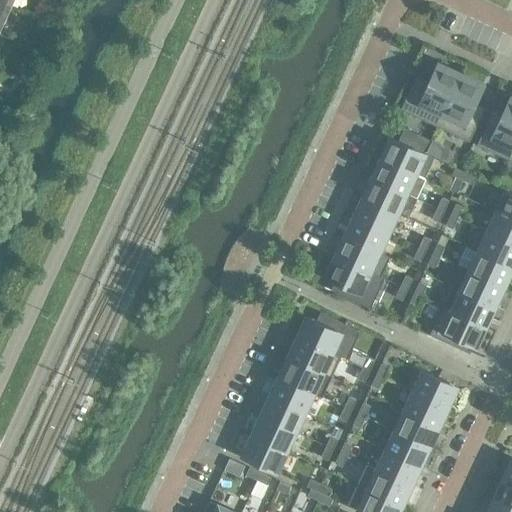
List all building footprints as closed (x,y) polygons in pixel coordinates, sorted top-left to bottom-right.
[(33,15),(50,23),(57,9),(40,0),(33,15)] [(437,126),(461,74),(439,64),(430,84),(415,77),(400,109),(437,126)] [(482,84),(461,74),(437,126),(469,141),(484,109),(473,104),(482,84)] [(509,160),(511,153),(511,98),(503,117),(492,112),(477,145),(509,160)] [(0,108),(0,122),(7,126),(13,113),(4,110),(0,108)] [(418,135),(413,144),(426,150),(430,141),(418,135)] [(430,141),(426,150),(437,155),(442,145),(443,142),(431,137),(430,141)] [(434,158),(392,138),(390,142),(389,142),(389,143),(390,143),(385,154),(384,154),(383,155),(384,155),(382,158),(415,174),(424,178),(434,158)] [(406,193),(415,174),(382,158),(381,162),(380,162),(381,163),(375,174),(375,173),(374,174),(375,174),(373,178),(406,193)] [(463,180),(466,172),(455,167),(452,175),(463,180)] [(477,177),(466,172),(463,180),(474,185),(477,177)] [(397,213),(406,193),(373,178),(371,182),(371,181),(371,182),(366,193),(365,194),(366,194),(364,198),(397,213)] [(511,194),(507,192),(498,212),(511,219),(511,194)] [(444,211),(449,200),(442,197),(437,208),(444,211)] [(388,233),(397,213),(364,198),(362,201),(362,202),(357,213),(356,213),(356,214),(355,217),(388,233)] [(458,217),(463,207),(456,203),(451,214),(458,217)] [(439,222),(444,211),(437,208),(432,218),(439,222)] [(511,219),(498,212),(489,232),(511,242),(511,219)] [(453,228),(458,217),(451,214),(445,225),(453,228)] [(379,252),(388,233),(355,217),(353,221),(353,220),(352,221),(353,222),(348,233),(347,232),(347,233),(346,237),(379,252)] [(511,242),(489,232),(479,252),(511,266),(511,242)] [(426,250),(431,239),(424,236),(419,247),(426,250)] [(369,272),(379,252),(346,237),(344,240),(343,241),(344,241),(339,252),(338,252),(338,253),(337,256),(369,272)] [(440,257),(445,246),(437,242),(432,253),(440,257)] [(421,261),(426,250),(419,247),(413,258),(421,261)] [(511,270),(511,268),(511,266),(479,252),(470,271),(503,286),(505,283),(506,282),(505,282),(511,271),(511,270)] [(434,267),(440,257),(432,253),(427,264),(434,267)] [(369,272),(337,256),(327,277),(330,278),(330,279),(331,279),(331,278),(342,284),(343,285),(343,284),(360,292),(369,272)] [(502,290),(503,286),(470,271),(461,291),(494,306),(496,302),(496,303),(497,302),(496,302),(501,291),(502,291),(502,290)] [(406,275),(400,286),(408,289),(413,279),(406,275)] [(421,296),(426,285),(419,281),(414,292),(421,296)] [(402,300),(408,289),(400,286),(395,297),(402,300)] [(493,309),(494,306),(461,291),(453,309),(444,305),(443,306),(485,326),(487,322),(488,321),(487,321),(492,310),(493,310),(493,309)] [(416,307),(421,296),(414,292),(409,303),(416,307)] [(476,346),(485,326),(443,306),(434,327),(460,338),(459,339),(460,339),(460,338),(472,344),(471,344),(472,345),(472,344),(476,346)] [(405,311),(400,323),(407,326),(413,314),(405,311)] [(341,332),(308,317),(299,337),(340,357),(341,356),(332,352),(341,332)] [(340,357),(299,337),(290,357),(331,376),(340,357)] [(375,360),(367,356),(362,367),(370,371),(375,360)] [(331,377),(331,376),(290,357),(280,376),(313,392),(322,373),(331,377)] [(388,366),(381,363),(376,374),(383,377),(388,366)] [(364,381),(370,371),(362,367),(357,378),(364,381)] [(447,407),(457,386),(453,385),(453,384),(452,385),(441,379),(442,379),(441,378),(441,379),(415,367),(406,387),(447,407)] [(378,388),(383,377),(376,374),(371,384),(378,388)] [(304,411),(313,392),(280,376),(271,396),(304,411)] [(446,410),(447,407),(406,387),(405,388),(414,392),(405,411),(438,426),(440,423),(441,422),(440,422),(445,411),(446,411),(446,410)] [(295,431),(304,411),(271,396),(262,416),(295,431)] [(349,396),(344,406),(351,410),(356,399),(349,396)] [(370,405),(363,402),(358,413),(365,416),(370,405)] [(346,421),(351,410),(344,406),(339,417),(346,421)] [(436,430),(438,426),(405,411),(396,431),(429,446),(431,442),(431,443),(431,442),(436,430),(437,431),(437,430),(436,430)] [(360,427),(365,416),(358,413),(353,424),(360,427)] [(286,450),(295,431),(262,416),(253,435),(286,450)] [(427,449),(429,446),(396,431),(387,450),(420,466),(421,462),(422,462),(422,461),(427,450),(428,450),(427,449)] [(276,471),(286,450),(253,435),(243,456),(276,471)] [(331,435),(326,445),(333,449),(338,438),(331,435)] [(352,444),(345,441),(340,452),(347,455),(352,444)] [(328,460),(333,449),(326,445),(321,456),(328,460)] [(418,469),(420,466),(387,450),(378,470),(411,485),(412,482),(413,482),(413,481),(412,481),(418,470),(419,469),(418,469)] [(342,466),(347,455),(340,452),(335,463),(342,466)] [(232,458),(228,467),(243,473),(247,463),(232,458)] [(511,460),(503,480),(511,484),(511,460)] [(257,479),(260,472),(249,467),(246,474),(257,479)] [(409,489),(411,485),(378,470),(369,489),(402,505),(403,501),(404,501),(403,500),(408,489),(409,490),(410,489),(409,489)] [(271,477),(260,472),(257,479),(267,484),(271,477)] [(318,491),(321,484),(310,478),(307,486),(318,491)] [(511,484),(503,480),(493,499),(511,508),(511,484)] [(276,488),(287,493),(290,486),(280,481),(276,488)] [(329,496),(332,489),(321,484),(318,491),(329,496)] [(318,500),(322,493),(311,488),(308,495),(318,500)] [(400,508),(402,505),(369,489),(359,510),(363,511),(397,511),(399,509),(400,509),(400,508)] [(333,498),(322,493),(318,500),(329,505),(333,498)] [(511,511),(511,508),(493,499),(487,511),(511,511)] [(231,511),(209,501),(204,511),(231,511)]
